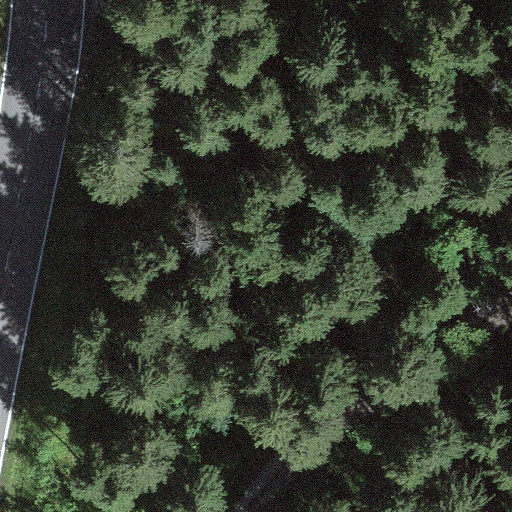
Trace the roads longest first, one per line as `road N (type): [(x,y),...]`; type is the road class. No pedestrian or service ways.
road 1 (track): [(511,280),(260,511)]
road 2 (secondary): [(49,0),(0,302)]
